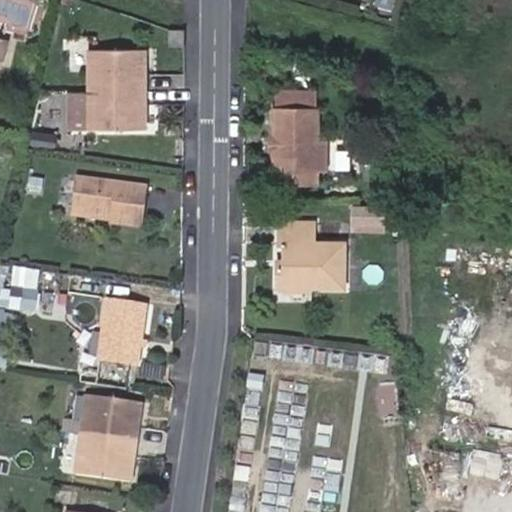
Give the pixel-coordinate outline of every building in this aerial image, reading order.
[(179,44),(179,29),(159,30),(160,45),(179,44)] [(82,45),(82,86),(140,87),(140,45),(82,45)] [(140,87),(82,86),(82,90),(82,124),(140,127),(140,87)] [(82,124),(82,90),(62,90),(62,124),(82,124)] [(313,183),(314,96),(269,96),(269,108),(259,108),(259,147),(269,148),(269,183),(271,183),(311,183),(313,183)] [(38,146),(41,132),(29,129),(26,144),(38,146)] [(105,212),(103,223),(139,229),(146,186),(73,175),(68,206),(105,212)] [(311,200),(311,183),(271,183),(270,199),(311,200)] [(390,185),(372,185),(372,200),(390,199),(390,185)] [(66,217),(103,223),(105,212),(68,206),(66,217)] [(385,206),(352,206),(351,225),(385,225),(385,206)] [(398,206),(385,206),(385,225),(385,232),(399,232),(398,206)] [(280,242),(280,258),(280,265),(275,265),(274,287),(338,288),(339,243),(307,243),(307,223),(275,222),(275,241),(280,242)] [(36,308),(42,268),(0,261),(0,295),(2,296),(1,302),(36,308)] [(69,301),(71,294),(62,292),(61,300),(69,301)] [(145,306),(108,300),(97,371),(87,369),(80,372),(79,379),(126,385),(129,360),(136,361),(145,306)] [(0,363),(8,365),(14,312),(0,310),(0,363)] [(86,418),(84,431),(138,439),(143,400),(90,391),(86,418)] [(84,431),(86,418),(72,416),(70,429),(84,431)] [(138,439),(84,431),(78,471),(132,478),(138,439)] [(58,486),(56,497),(70,500),(72,488),(58,486)]
